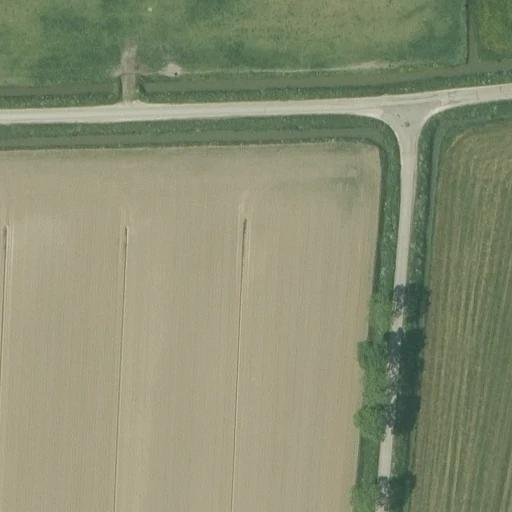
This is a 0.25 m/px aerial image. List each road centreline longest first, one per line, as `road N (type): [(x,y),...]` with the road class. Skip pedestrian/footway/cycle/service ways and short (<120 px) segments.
road 1 (unclassified): [(0,138),(426,116)]
road 2 (unclassified): [(392,511),(426,116)]
